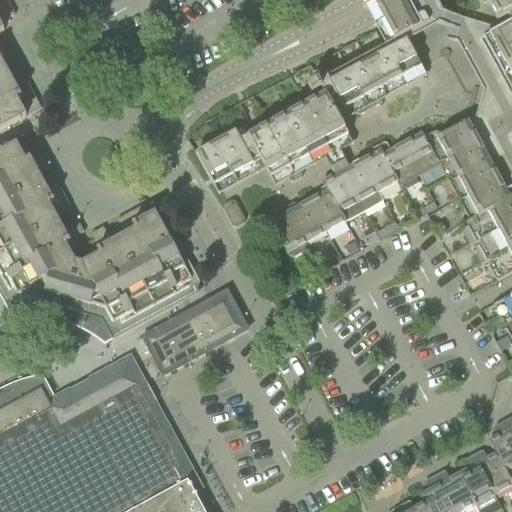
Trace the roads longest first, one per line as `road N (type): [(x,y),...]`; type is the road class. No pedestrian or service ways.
road 1 (residential): [(271,347),(160,144)]
road 2 (residential): [(160,144),(85,115),(59,82),(31,0)]
road 3 (residential): [(160,144),(175,114),(284,50)]
road 4 (residential): [(284,50),(396,0)]
